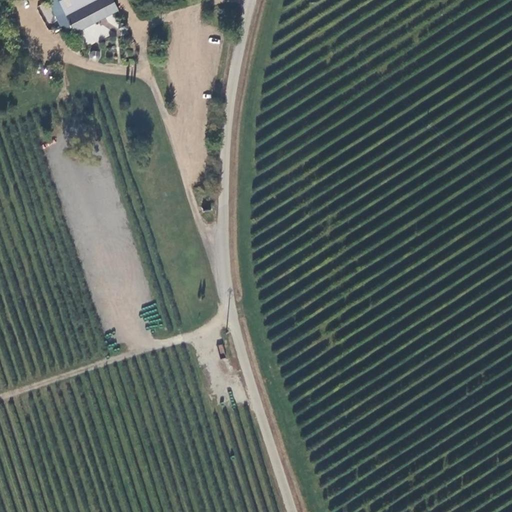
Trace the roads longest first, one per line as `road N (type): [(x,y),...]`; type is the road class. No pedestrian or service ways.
road 1 (unclassified): [(252,0),(230,104),(224,270),(233,326),(291,511)]
road 2 (track): [(0,395),(232,316)]
road 3 (unknown): [(250,0),(180,30),(73,45),(43,37),(29,19)]
